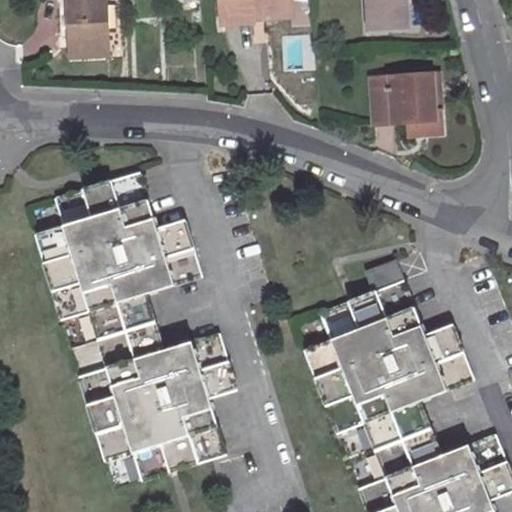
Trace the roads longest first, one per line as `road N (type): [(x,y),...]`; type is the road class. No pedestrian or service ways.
road 1 (residential): [(511,237),(257,137),(33,114),(0,99)]
road 2 (residential): [(511,178),(509,119),(473,0)]
